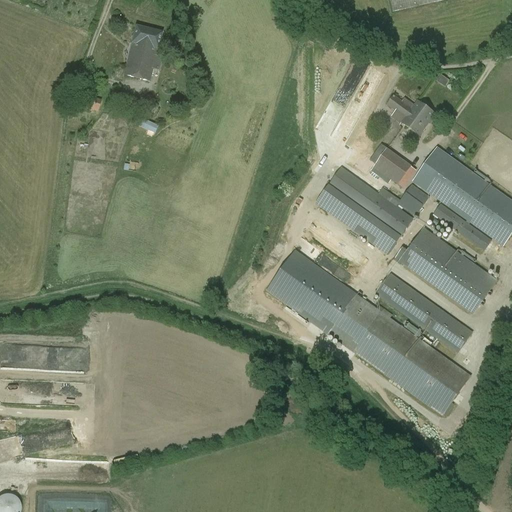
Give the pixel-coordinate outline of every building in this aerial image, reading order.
[(390,0),(393,13),(450,0),(390,0)] [(132,45),(124,76),(149,83),(152,70),(161,34),(136,28),(132,45)] [(441,76),(436,82),(444,87),(448,81),(441,76)] [(82,95),(79,108),(96,114),(100,100),(82,95)] [(394,97),(387,106),(405,119),(402,124),(420,137),(436,115),(418,102),(414,107),(404,99),(402,103),(394,97)] [(137,127),(155,133),(157,126),(140,120),(137,127)] [(387,149),(371,172),(389,185),(391,181),(398,186),(403,190),(417,172),(411,168),(412,167),(387,149)] [(511,203),(437,149),(413,183),(503,247),(511,234),(511,203)] [(328,186),(315,205),(359,237),(387,257),(401,238),(413,220),(401,211),(395,207),(388,202),(379,195),(341,168),(328,186)] [(412,186),(398,205),(416,218),(430,199),(412,186)] [(441,205),(434,215),(485,252),(492,242),(441,205)] [(403,249),(395,259),(473,316),(498,282),(424,229),(407,252),(403,249)] [(295,251),(267,291),(328,335),(340,344),(344,347),(351,351),(353,353),(442,417),(453,402),(470,378),(450,364),(389,320),(392,316),(383,310),(379,307),(377,310),(357,295),(295,251)] [(391,276),(376,296),(457,354),(472,334),(391,276)] [(0,433),(13,434),(13,419),(0,418),(0,433)] [(0,511),(20,511),(21,509),(20,504),(18,500),(14,497),(10,495),(5,495),(0,497),(0,511)]
